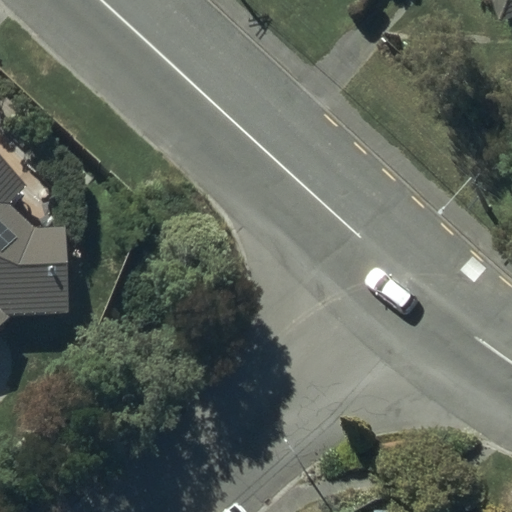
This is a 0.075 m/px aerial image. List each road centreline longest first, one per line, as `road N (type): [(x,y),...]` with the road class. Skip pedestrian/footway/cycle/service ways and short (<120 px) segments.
road 1 (secondary): [(425,294),(123,0)]
road 2 (residential): [(425,294),(169,511)]
